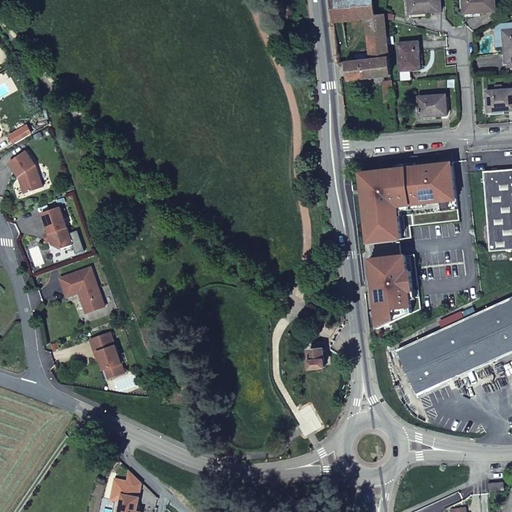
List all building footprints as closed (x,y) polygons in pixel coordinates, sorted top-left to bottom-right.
[(374,0),(331,0),(334,23),(367,19),(376,18),(376,17),(374,0)] [(441,0),(409,0),(410,15),(443,12),(441,0)] [(496,0),(463,0),(465,15),(498,13),(496,0)] [(371,61),(391,59),(387,18),(386,16),(376,17),(376,18),(367,19),(371,61)] [(504,32),(511,31),(511,24),(502,26),(497,31),(498,48),(506,47),(504,32)] [(422,70),(420,43),(399,44),(401,72),(422,70)] [(384,77),(393,76),(391,59),(371,61),(348,64),(350,81),(384,77)] [(395,103),(393,83),(393,81),(384,82),(386,104),(395,103)] [(511,90),(487,92),(489,113),(511,110),(511,90)] [(447,96),(419,98),(421,118),(448,116),(447,96)] [(388,116),(397,116),(395,103),(386,104),(388,116)] [(16,143),(32,134),(28,126),(12,135),(16,143)] [(36,165),(26,151),(9,163),(19,177),(21,176),(23,180),(21,183),(25,194),(44,187),(36,165)] [(362,173),(380,329),(422,309),(416,255),(413,255),(403,256),(401,240),(413,238),(411,226),(461,221),(454,163),(362,173)] [(511,250),(511,169),(484,172),(491,252),(511,250)] [(74,245),(60,207),(42,213),(54,245),(62,249),(74,245)] [(507,252),(491,254),(492,262),(508,260),(507,252)] [(87,313),(106,307),(92,267),(61,278),(67,297),(80,293),(82,298),(83,297),(83,303),(87,313)] [(511,298),(478,314),(398,351),(419,397),(511,354),(511,298)] [(126,372),(111,333),(91,340),(96,353),(98,352),(104,370),(110,368),(113,377),(126,372)] [(325,367),(323,350),(310,352),(312,369),(325,367)] [(113,377),(110,368),(104,370),(108,379),(113,377)] [(123,495),(119,511),(138,511),(137,511),(140,498),(123,495)]
